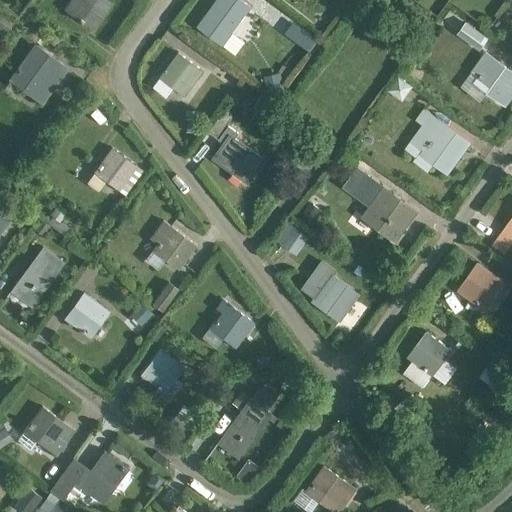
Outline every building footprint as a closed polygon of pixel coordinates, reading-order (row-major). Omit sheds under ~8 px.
[(106,0),(72,0),(66,9),(89,26),(99,13),(103,16),(112,4),(106,0)] [(241,0),(217,0),(197,27),(222,45),(251,7),(241,0)] [(14,22),(0,11),(0,29),(5,33),(14,22)] [(465,24),(458,34),(478,49),(486,38),(465,24)] [(56,47),(61,40),(49,31),(43,38),(56,47)] [(35,47),(10,80),(35,98),(59,65),(35,47)] [(179,53),(161,78),(185,96),(203,71),(179,53)] [(511,72),(492,58),(485,53),(471,72),(478,77),(473,83),(499,101),(511,85),(511,72)] [(281,87),(278,73),(265,76),(269,90),(281,87)] [(387,91),(402,100),(412,85),(397,76),(387,91)] [(260,96),(253,106),(263,113),(270,103),(260,96)] [(66,115),(56,106),(46,119),(57,127),(66,115)] [(222,110),(206,131),(216,138),(232,117),(222,110)] [(467,143),(442,125),(441,125),(424,112),(418,120),(424,125),(413,141),(424,149),(423,150),(448,168),(467,143)] [(186,119),(187,132),(199,131),(198,118),(186,119)] [(250,179),(264,161),(234,139),(238,134),(228,127),(218,140),(224,144),(213,159),(232,172),(235,168),(250,179)] [(112,148),(94,173),(118,191),(136,166),(112,148)] [(357,168),(342,188),(368,207),(360,217),(395,242),(417,211),(382,187),(357,168)] [(309,201),(300,214),(313,224),(323,211),(309,201)] [(58,203),(50,213),(60,221),(68,210),(58,203)] [(0,213),(0,230),(8,219),(0,213)] [(62,234),(68,226),(61,221),(60,223),(51,216),(47,222),(62,234)] [(42,235),(48,226),(40,219),(33,229),(42,235)] [(308,235),(297,227),(288,220),(275,238),(294,253),(308,235)] [(171,226),(153,251),(178,269),(196,245),(171,226)] [(58,237),(54,244),(59,247),(64,241),(58,237)] [(64,263),(43,247),(14,287),(30,299),(49,274),(53,277),(64,263)] [(376,255),(369,263),(379,271),(386,262),(376,255)] [(358,295),(331,275),(334,271),(322,262),(303,288),(314,297),(312,299),(340,320),(358,295)] [(359,263),(353,270),(360,275),(366,268),(359,263)] [(477,265),(459,290),(483,308),(501,283),(477,265)] [(169,282),(153,303),(162,310),(178,289),(169,282)] [(83,293),(65,318),(90,336),(108,311),(83,293)] [(139,325),(151,314),(141,304),(129,315),(139,325)] [(217,336),(233,348),(252,323),(227,304),(209,329),(209,330),(205,336),(213,342),(217,336)] [(426,332),(407,357),(432,375),(450,350),(426,332)] [(159,350),(140,375),(165,392),(183,367),(159,350)] [(284,383),(297,383),(296,370),(283,371),(284,383)] [(233,422),(220,438),(237,450),(256,424),(261,427),(270,414),(277,419),(289,403),(273,391),(261,407),(242,393),(225,416),(233,422)] [(506,397),(499,404),(505,410),(511,403),(506,397)] [(433,412),(441,407),(435,398),(427,403),(433,412)] [(195,414),(183,405),(172,420),(184,429),(195,414)] [(35,439),(50,450),(68,425),(43,406),(18,440),(29,448),(35,439)] [(485,418),(497,428),(507,416),(495,406),(485,418)] [(423,407),(416,412),(422,421),(429,416),(423,407)] [(0,447),(12,440),(4,426),(1,421),(0,421),(0,447)] [(252,446),(240,463),(249,470),(262,454),(252,446)] [(74,481),(98,498),(108,484),(112,487),(126,468),(104,451),(89,471),(72,459),(50,489),(62,497),(74,481)] [(349,485),(324,466),(306,491),(301,488),(292,500),(309,511),(318,500),(331,509),(343,493),(349,497),(355,489),(349,485)] [(152,475),(145,484),(155,490),(161,482),(164,477),(155,471),(152,475)] [(27,487),(20,496),(33,506),(40,497),(27,487)] [(37,509),(40,511),(45,511),(57,496),(50,491),(37,509)]
